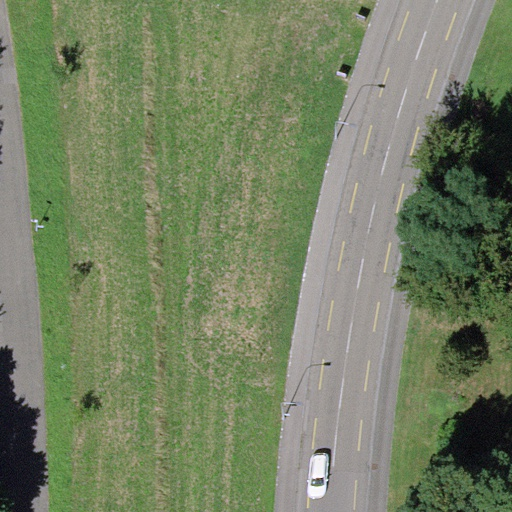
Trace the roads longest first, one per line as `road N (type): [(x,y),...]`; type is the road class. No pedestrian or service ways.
road 1 (tertiary): [(432,0),(382,166),(329,511)]
road 2 (residential): [(0,129),(18,336),(16,511)]
